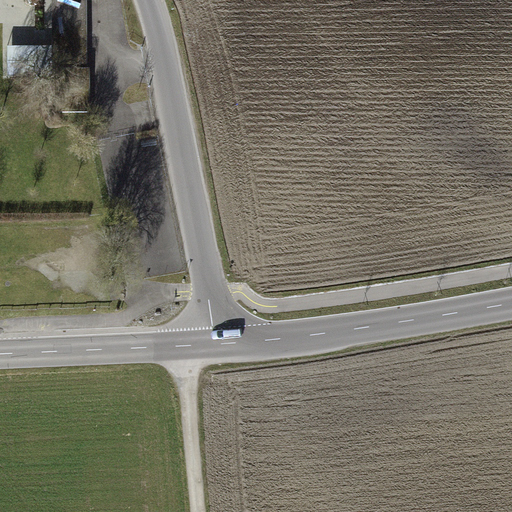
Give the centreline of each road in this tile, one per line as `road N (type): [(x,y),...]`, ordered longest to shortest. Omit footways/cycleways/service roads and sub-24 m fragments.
road 1 (unclassified): [(140,0),(179,118),(211,342)]
road 2 (unclassified): [(211,342),(511,301)]
road 3 (unclassified): [(0,350),(211,342)]
